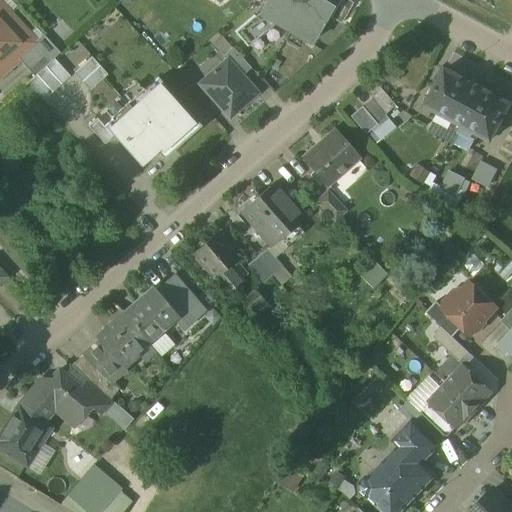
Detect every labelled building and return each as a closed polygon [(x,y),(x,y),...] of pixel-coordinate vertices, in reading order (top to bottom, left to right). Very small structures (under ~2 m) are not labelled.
[(331,7),(318,0),(268,0),(267,2),(260,14),(255,18),(254,17),(236,32),(247,46),(276,22),(290,31),(304,39),(310,42),(320,25),(321,26),(324,20),(323,20),(331,7)] [(34,43),(0,5),(0,74),(18,59),(35,43),(34,43)] [(60,53),(43,35),(34,43),(35,43),(36,42),(52,60),(60,53)] [(72,70),(91,53),(78,39),(60,57),(72,70)] [(35,43),(18,59),(34,76),(48,63),(52,60),(36,42),(35,43)] [(251,68),(232,48),(222,56),(226,61),(227,60),(242,77),(251,68)] [(90,89),(109,72),(93,54),(73,71),(90,89)] [(226,61),(215,72),(214,71),(212,72),(213,73),(200,84),(230,117),(256,93),(242,77),(227,60),(226,61)] [(511,102),(445,69),(426,106),(491,140),(511,102)] [(84,88),(71,74),(44,101),(57,114),(84,88)] [(159,81),(107,126),(149,174),(201,129),(159,81)] [(395,105),(380,86),(369,95),(371,97),(384,113),(395,105)] [(384,113),(371,97),(362,104),(376,122),(385,115),(384,113)] [(376,122),(362,104),(349,115),(365,133),(377,124),(376,122)] [(335,129),(303,157),(328,185),(360,157),(335,129)] [(490,185),(498,167),(481,159),(473,177),(490,185)] [(439,189),(459,201),(471,180),(451,168),(439,189)] [(257,197),(287,232),(303,218),(273,183),(257,197)] [(343,211),(327,194),(318,203),(333,220),(343,211)] [(287,232),(257,197),(241,212),(271,246),(287,232)] [(215,234),(202,245),(200,243),(192,250),(194,252),(191,254),(225,294),(238,282),(225,268),(236,259),(215,234)] [(282,266),(266,248),(255,258),(271,275),(282,266)] [(271,275),(255,258),(246,266),(262,283),(271,275)] [(497,308),(470,283),(463,290),(456,291),(451,296),(451,302),(444,310),(462,327),(471,335),(497,308)] [(175,317),(152,291),(137,304),(137,303),(135,304),(136,305),(124,315),(146,343),(175,317)] [(462,327),(444,310),(436,302),(427,313),(442,328),(453,338),(462,327)] [(511,309),(501,321),(511,331),(511,329),(511,309)] [(124,315),(95,341),(98,344),(112,361),(120,370),(122,369),(135,357),(133,354),(146,343),(124,315)] [(453,338),(442,328),(433,337),(460,362),(468,352),(453,338)] [(511,329),(511,331),(498,344),(508,354),(510,351),(511,352),(511,329)] [(112,361),(98,344),(82,358),(97,374),(112,361)] [(110,384),(97,374),(82,358),(70,368),(87,383),(109,403),(118,391),(110,384)] [(112,361),(97,374),(110,384),(124,372),(122,369),(120,370),(112,361)] [(492,392),(464,365),(446,384),(475,411),(492,392)] [(79,392),(58,373),(37,396),(34,393),(20,410),(43,425),(53,413),(72,430),(73,428),(70,426),(90,405),(99,413),(97,414),(98,415),(109,403),(87,383),(79,392)] [(475,411),(446,384),(428,402),(429,404),(456,428),(457,429),(475,411)] [(128,425),(135,413),(112,400),(105,412),(128,425)] [(456,428),(429,404),(421,412),(447,437),(456,428)] [(19,412),(7,430),(3,428),(0,433),(0,454),(23,470),(34,453),(30,451),(32,447),(29,445),(43,425),(20,410),(17,408),(16,410),(19,412)] [(436,446),(412,424),(396,441),(402,447),(419,463),(436,446)] [(402,447),(370,480),(366,480),(362,485),(362,491),(366,496),(370,496),(387,511),(397,511),(432,476),(419,463),(402,447)] [(121,489),(102,473),(87,491),(89,493),(106,507),(121,489)] [(511,511),(511,507),(493,490),(472,511),(511,511)]
